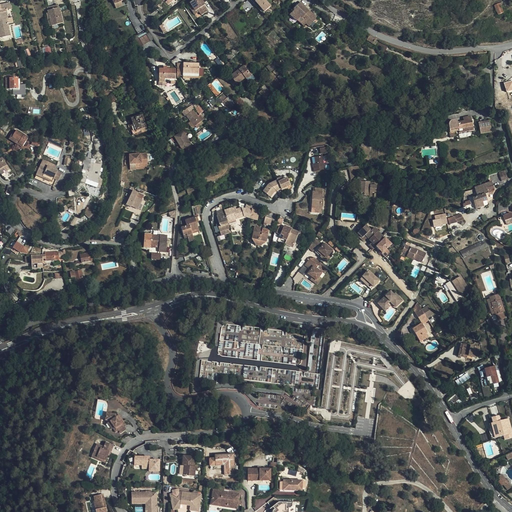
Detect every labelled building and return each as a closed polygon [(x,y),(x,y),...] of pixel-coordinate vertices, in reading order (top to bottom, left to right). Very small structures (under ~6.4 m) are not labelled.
[(201,0),(194,0),(193,1),(197,10),(198,10),(200,12),(202,15),(208,11),(204,6),(205,5),(201,0)] [(275,12),(265,1),(261,5),(271,16),(275,12)] [(307,25),(316,17),(311,12),(310,14),(304,9),(306,7),(301,2),(294,9),(294,10),(290,14),(296,21),(301,16),(307,22),(305,23),(307,25)] [(0,5),(1,11),(0,11),(0,37),(10,36),(8,25),(9,24),(8,19),(6,10),(11,9),(9,3),(0,4),(0,5)] [(503,12),(499,4),(494,6),(498,15),(503,12)] [(59,8),(54,9),(48,11),(49,15),(51,26),(52,29),(54,28),(54,26),(62,23),(59,8)] [(316,17),(307,25),(309,27),(316,20),(314,19),(316,17)] [(140,38),(137,40),(141,47),(154,39),(150,32),(140,38)] [(376,39),(370,35),(367,40),(373,44),(376,39)] [(183,66),(183,76),(200,77),(200,76),(201,69),(199,68),(199,64),(183,63),(183,66)] [(246,69),(243,66),(230,76),(237,84),(241,81),(245,78),(246,80),(251,76),(246,69)] [(176,69),(167,69),(163,68),(159,68),(159,82),(167,82),(168,79),(175,79),(176,69)] [(18,80),(18,78),(6,78),(6,89),(13,89),(13,94),(17,94),(17,98),(21,99),(21,94),(25,94),(25,85),(19,85),(19,80),(18,80)] [(270,92),(264,85),(261,87),(263,89),(259,92),(263,98),(269,94),(271,97),(274,95),(271,92),(270,92)] [(113,92),(107,96),(109,104),(116,99),(113,92)] [(234,106),(236,104),(234,102),(229,96),(226,98),(234,106)] [(236,104),(237,105),(238,105),(242,110),(246,106),(242,101),(239,98),(234,102),(236,104)] [(109,113),(108,110),(107,106),(108,105),(106,99),(101,101),(103,107),(104,107),(106,114),(109,113)] [(193,110),(195,109),(192,105),(184,111),(187,115),(186,116),(190,122),(194,127),(195,126),(199,123),(201,121),(204,119),(200,114),(197,116),(193,110)] [(195,108),(200,114),(204,111),(200,105),(195,108)] [(147,131),(141,115),(131,118),(133,125),(130,126),(133,135),(147,131)] [(450,120),(446,115),(441,120),(444,124),(450,120)] [(448,126),(449,133),(457,132),(459,131),(460,133),(473,130),(470,117),(463,118),(464,121),(457,123),(454,120),(453,120),(451,121),(449,122),(448,124),(448,126)] [(10,122),(3,118),(0,122),(0,126),(6,130),(10,122)] [(479,131),(491,128),(489,121),(478,123),(479,131)] [(22,147),(28,137),(17,130),(15,129),(11,135),(11,134),(8,138),(22,147)] [(175,137),(180,147),(183,145),(185,148),(191,145),(183,132),(175,137)] [(39,146),(40,138),(35,136),(31,143),(39,146)] [(129,153),(130,169),(148,168),(147,152),(129,153)] [(323,156),(312,157),(314,172),(325,170),(323,156)] [(6,166),(1,158),(0,158),(0,171),(2,175),(10,170),(7,165),(6,166)] [(56,166),(43,160),(40,166),(46,169),(47,166),(54,169),(56,166)] [(84,169),(85,170),(85,174),(83,173),(80,181),(100,189),(101,180),(100,180),(98,179),(99,173),(101,166),(94,164),(87,162),(84,169)] [(57,172),(57,171),(54,169),(47,166),(46,169),(40,166),(35,178),(53,186),(57,179),(59,180),(61,174),(57,172)] [(348,168),(350,175),(351,180),(360,174),(359,166),(348,168)] [(509,179),(506,170),(499,172),(501,182),(509,179)] [(281,190),(281,191),(287,188),(287,187),(290,186),(287,178),(282,180),(281,177),(276,179),(277,181),(269,185),(263,192),(270,197),(275,191),(277,191),(281,190)] [(485,184),(488,194),(491,192),(495,191),(491,182),(490,181),(489,181),(489,183),(487,183),(485,184)] [(359,193),(364,193),(364,192),(369,193),(370,186),(369,186),(365,186),(365,182),(364,182),(364,183),(360,182),(359,193)] [(484,194),(484,195),(488,194),(485,184),(474,188),(476,195),(477,197),(484,194)] [(376,187),(370,186),(369,193),(364,192),(364,193),(364,196),(372,196),(372,192),(376,192),(376,187)] [(316,211),(321,211),(322,189),(319,189),(317,189),(315,189),(315,192),(312,192),(311,208),(316,208),(316,211)] [(136,192),(133,190),(126,205),(130,207),(131,206),(135,208),(139,199),(135,197),(137,192),(136,192)] [(482,202),(486,201),(484,195),(484,194),(477,197),(479,203),(482,202)] [(483,206),(482,202),(479,203),(477,197),(476,195),(474,196),(474,198),(472,199),(474,205),(475,209),(483,206)] [(87,213),(98,203),(95,201),(85,211),(87,213)] [(508,204),(498,203),(498,211),(508,209),(508,204)] [(235,218),(235,220),(244,217),(241,208),(236,210),(233,211),(232,208),(224,211),(224,210),(216,213),(217,216),(216,217),(220,227),(228,224),(228,222),(227,221),(235,218)] [(433,217),(434,221),(432,222),(433,229),(441,227),(441,226),(447,224),(445,214),(433,217)] [(457,223),(463,220),(464,219),(461,214),(460,214),(454,217),(457,223)] [(271,224),(272,218),(265,216),(264,223),(271,224)] [(191,232),(198,230),(194,218),(181,222),(181,228),(183,235),(186,234),(187,238),(189,243),(194,241),(192,234),(191,232)] [(299,232),(284,226),(280,235),(283,236),(282,239),(286,241),(284,245),(292,248),(299,232)] [(369,241),(376,248),(380,244),(379,242),(383,238),(382,237),(377,232),(376,233),(374,235),(373,233),(366,226),(357,234),(362,238),(364,237),(366,239),(368,241),(369,241)] [(254,243),(263,245),(266,243),(269,230),(263,229),(262,232),(261,235),(259,235),(260,231),(261,228),(254,227),(252,239),(254,243)] [(167,236),(160,235),(159,238),(151,237),(151,234),(144,234),(143,248),(150,249),(150,247),(150,245),(159,246),(159,248),(159,252),(166,252),(167,236)] [(311,243),(309,247),(313,251),(318,245),(320,243),(315,238),(311,243)] [(376,248),(382,254),(385,251),(391,245),(383,238),(379,242),(380,244),(376,248)] [(17,240),(13,247),(26,255),(30,248),(17,240)] [(464,258),(488,247),(484,240),(460,252),(464,258)] [(321,247),(317,250),(321,254),(325,257),(329,254),(332,251),(324,243),(322,245),(323,245),(322,246),(321,246),(321,247)] [(405,246),(401,254),(407,257),(406,259),(413,262),(414,261),(421,264),(426,255),(417,252),(417,253),(414,252),(414,251),(405,246)] [(31,255),(31,264),(37,263),(37,268),(43,268),(43,259),(45,259),(45,261),(54,260),(59,260),(59,257),(63,257),(62,251),(58,251),(45,252),(45,255),(31,255)] [(81,259),(81,263),(92,261),(91,258),(90,258),(89,252),(80,254),(81,259)] [(325,257),(321,254),(319,256),(325,262),(331,256),(329,254),(325,257)] [(307,258),(303,264),(307,267),(309,264),(311,266),(310,267),(311,267),(310,269),(309,268),(306,272),(310,276),(314,279),(317,275),(320,272),(314,267),(316,265),(307,258)] [(75,271),(75,269),(66,271),(67,274),(70,274),(71,277),(75,277),(76,282),(83,281),(81,270),(75,271)] [(368,269),(359,279),(372,289),(380,279),(368,269)] [(314,279),(310,276),(308,278),(315,284),(320,277),(317,275),(314,279)] [(461,294),(468,289),(460,276),(452,281),(457,289),(454,291),(458,297),(460,299),(463,297),(461,294)] [(385,297),(377,305),(383,310),(388,304),(389,302),(396,308),(402,301),(394,294),(393,295),(389,292),(386,295),(388,296),(386,298),(385,297)] [(495,315),(497,314),(503,312),(504,312),(499,294),(489,297),(490,299),(495,314),(495,315)] [(491,315),(495,314),(490,299),(486,300),(491,315)] [(388,304),(383,310),(385,312),(391,306),(388,304)] [(423,314),(424,314),(420,308),(418,309),(419,310),(416,312),(416,313),(416,314),(418,317),(423,314)] [(503,312),(497,314),(499,320),(505,318),(503,312)] [(427,321),(423,314),(418,317),(422,323),(422,324),(427,321)] [(422,324),(422,323),(412,329),(420,341),(428,336),(426,332),(427,331),(422,324)] [(224,356),(258,359),(259,348),(260,349),(262,328),(241,326),(227,325),(224,356)] [(461,354),(463,344),(461,344),(458,356),(472,359),(473,357),(461,354)] [(479,348),(463,344),(461,354),(473,357),(477,358),(479,348)] [(442,363),(436,367),(443,380),(454,374),(449,365),(444,368),(442,363)] [(499,382),(495,366),(484,369),(483,368),(479,371),(483,387),(499,382)] [(458,386),(471,378),(467,373),(455,381),(458,386)] [(371,386),(367,395),(366,398),(367,399),(364,404),(370,406),(373,398),(375,394),(378,395),(380,396),(383,390),(375,387),(374,388),(371,386)] [(116,429),(119,427),(124,423),(126,422),(120,411),(117,412),(116,410),(108,409),(106,416),(109,417),(111,417),(114,422),(112,424),(116,429)] [(503,431),(504,434),(506,439),(511,436),(511,428),(509,417),(505,418),(505,420),(501,422),(500,420),(499,414),(491,416),(493,422),(497,436),(502,435),(501,431),(503,431)] [(96,439),(92,449),(96,451),(95,452),(105,456),(108,449),(110,449),(114,439),(106,436),(103,443),(96,439)] [(96,451),(92,449),(90,453),(104,459),(105,456),(95,452),(96,451)] [(235,450),(216,451),(216,455),(210,455),(211,462),(217,462),(225,462),(226,471),(236,470),(235,450)] [(148,453),(135,453),(135,461),(144,461),(151,461),(151,464),(151,468),(160,468),(160,456),(151,456),(148,456),(148,453)] [(196,465),(196,464),(195,454),(183,454),(183,463),(196,465)] [(196,474),(196,468),(196,465),(183,463),(183,465),(185,465),(184,473),(196,474)] [(257,473),(249,473),(249,479),(253,479),(253,484),(272,485),(272,478),(274,478),(274,475),(272,475),(272,473),(264,473),(262,470),(259,470),(257,473)] [(500,479),(499,480),(503,485),(504,484),(508,481),(505,476),(504,476),(500,479)] [(291,485),(291,490),(300,490),(300,487),(304,487),(303,490),(307,490),(307,488),(313,487),(313,477),(289,477),(289,485),(291,485)] [(147,488),(132,488),(133,499),(137,499),(137,496),(151,496),(151,511),(159,511),(159,506),(157,506),(157,502),(159,502),(159,492),(153,492),(153,488),(147,488)] [(224,502),(224,506),(238,508),(240,493),(219,490),(218,494),(214,494),(213,500),(224,502)] [(198,502),(200,502),(201,494),(186,492),(185,491),(169,494),(172,505),(179,504),(190,505),(191,495),(198,496),(198,502)] [(94,511),(104,511),(100,492),(92,493),(92,498),(91,499),(94,511)] [(200,506),(200,502),(198,502),(198,496),(191,495),(190,505),(200,506)] [(137,496),(137,499),(147,499),(147,511),(151,511),(151,496),(137,496)] [(281,504),(278,499),(269,504),(275,511),(293,511),(299,504),(281,504)]
